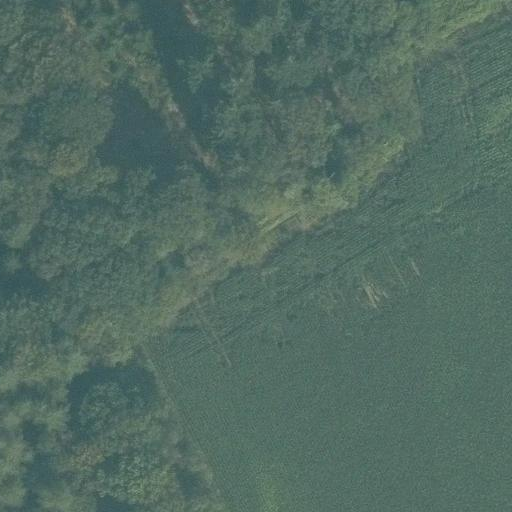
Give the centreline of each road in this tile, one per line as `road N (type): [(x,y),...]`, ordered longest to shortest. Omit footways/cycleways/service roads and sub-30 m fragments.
road 1 (track): [(200,511),(69,270)]
road 2 (track): [(69,270),(0,141)]
